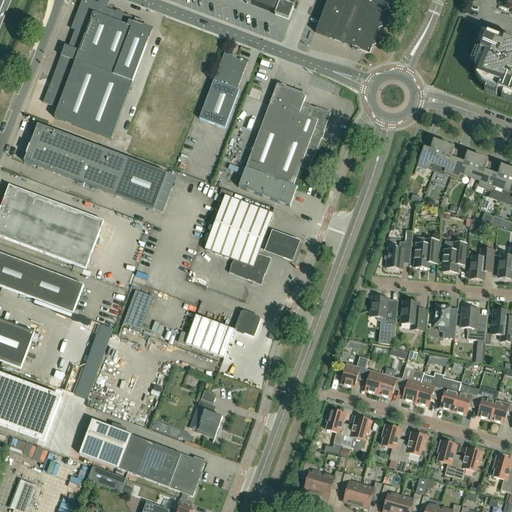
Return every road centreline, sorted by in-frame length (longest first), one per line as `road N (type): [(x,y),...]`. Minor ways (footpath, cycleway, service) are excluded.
road 1 (residential): [(255,487),(387,117)]
road 2 (unclassified): [(374,87),(135,0)]
road 3 (residential): [(331,393),(511,444)]
road 4 (unclassified): [(0,146),(59,0)]
road 5 (residential): [(378,282),(511,295)]
